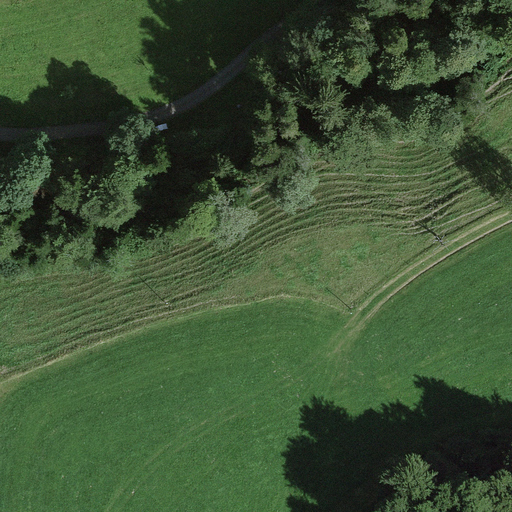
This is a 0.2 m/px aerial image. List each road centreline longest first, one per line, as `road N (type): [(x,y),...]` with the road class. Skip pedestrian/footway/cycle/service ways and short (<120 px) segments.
road 1 (track): [(0,134),(72,131),(174,110),(323,0)]
road 2 (track): [(355,320),(420,266),(511,215)]
